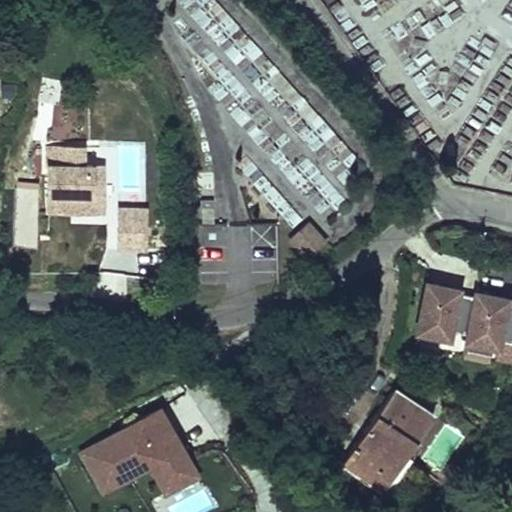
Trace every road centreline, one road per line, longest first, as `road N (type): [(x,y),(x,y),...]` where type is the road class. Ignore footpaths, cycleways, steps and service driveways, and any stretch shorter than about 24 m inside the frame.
road 1 (residential): [(0,299),(205,319),(276,314),(372,254),(442,196)]
road 2 (residential): [(297,0),(442,196)]
